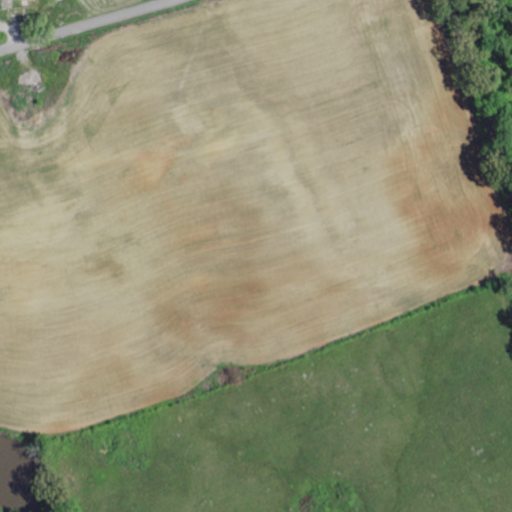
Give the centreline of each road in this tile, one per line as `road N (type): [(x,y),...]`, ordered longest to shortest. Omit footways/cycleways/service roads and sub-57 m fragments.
road 1 (residential): [(511,190),(448,0)]
road 2 (residential): [(0,49),(163,0)]
